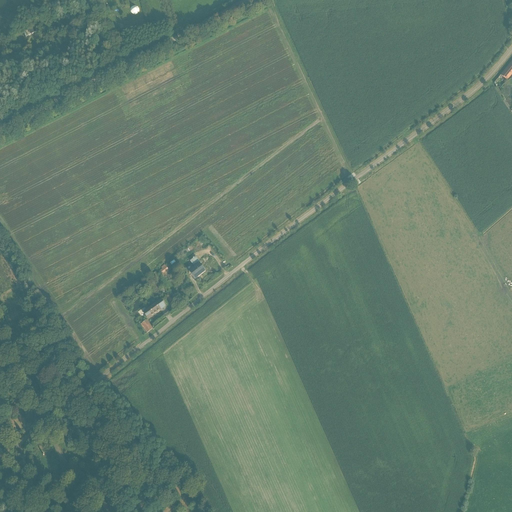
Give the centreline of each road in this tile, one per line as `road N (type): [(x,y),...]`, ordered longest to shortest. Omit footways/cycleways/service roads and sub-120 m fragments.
road 1 (track): [(355,179),(94,381)]
road 2 (track): [(0,127),(247,0)]
road 3 (track): [(355,179),(475,88),(511,47)]
road 4 (track): [(355,179),(271,0)]
